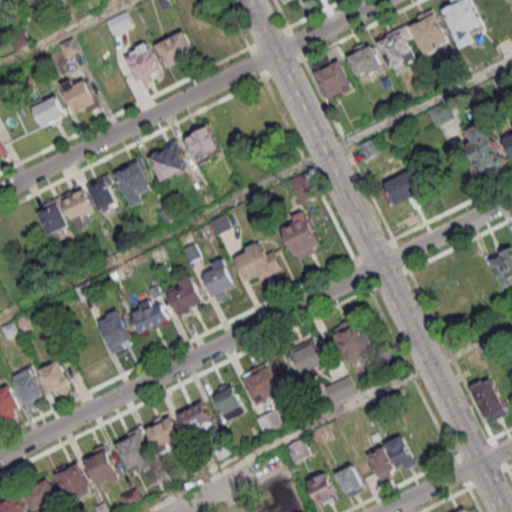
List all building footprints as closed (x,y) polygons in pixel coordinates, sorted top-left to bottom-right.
[(158,0),(169,0),(172,6),(164,10),(158,0)] [(444,8),(459,0),(471,0),(483,23),(471,29),(475,39),(462,45),(444,8)] [(410,25),(420,20),(417,15),(431,8),(434,14),(437,13),(450,39),(440,45),(437,40),(434,42),(438,49),(427,55),(423,47),(422,48),(410,25)] [(106,21),(127,10),(133,24),(113,34),(106,21)] [(379,41),(387,37),(385,34),(406,24),(412,36),(407,39),(415,56),(393,67),(379,41)] [(157,44),(184,29),(196,52),(169,67),(157,44)] [(59,42),(73,35),(80,51),(67,57),(59,42)] [(125,56),(131,54),(130,51),(137,47),(135,45),(147,40),(150,47),(152,46),(162,67),(156,70),(159,75),(154,77),(154,80),(145,84),(143,80),(137,82),(125,56)] [(348,55),(355,51),(353,47),(364,41),(366,46),(372,43),(373,45),(376,44),(380,53),(378,54),(382,62),(380,63),(382,66),(370,72),(369,70),(358,75),(348,55)] [(314,65),(329,57),(332,64),(342,60),(356,89),(346,94),(344,90),(342,91),(343,94),(336,97),(333,95),(329,97),(314,65)] [(496,80),(504,95),(511,90),(511,80),(509,74),(496,80)] [(65,90),(75,112),(85,107),(87,112),(100,106),(87,80),(65,90)] [(34,106),(57,95),(68,115),(60,118),(61,122),(54,125),(53,123),(44,126),(34,106)] [(429,109),(436,125),(455,116),(447,101),(429,109)] [(484,171),(480,163),(477,164),(468,146),(469,145),(469,142),(472,140),(473,140),(467,129),(484,120),(493,138),(495,137),(498,143),(497,144),(502,154),(504,154),(507,156),(507,161),(505,163),(503,164),(504,167),(493,172),(490,168),(484,171)] [(187,137),(209,125),(223,151),(200,163),(187,137)] [(0,136),(8,152),(0,156),(0,136)] [(151,156),(163,179),(184,168),(182,164),(185,163),(180,154),(183,153),(176,139),(165,145),(166,148),(162,150),(160,150),(155,151),(154,154),(151,156)] [(363,145),(371,161),(382,155),(375,140),(363,145)] [(116,174),(138,163),(136,159),(141,156),(147,167),(145,170),(151,182),(149,183),(151,186),(143,191),(142,188),(138,190),(143,199),(135,203),(131,195),(128,196),(116,174)] [(383,193),(390,190),(386,182),(406,172),(417,194),(397,204),(395,199),(388,203),(383,193)] [(293,181),(302,200),(316,193),(306,174),(293,181)] [(92,188),(108,180),(119,200),(102,209),(92,188)] [(63,194),(85,184),(97,209),(76,220),(63,194)] [(39,212),(46,209),(44,204),(61,195),(71,215),(69,216),(72,223),(51,234),(39,212)] [(158,211),(171,204),(177,216),(164,223),(158,211)] [(282,226),(295,220),(293,216),(307,209),(323,242),(313,247),(316,253),(302,260),(299,255),(297,256),(282,226)] [(209,220),(225,212),(232,226),(216,234),(209,220)] [(236,257),(248,250),(246,246),(262,238),(269,253),(274,250),(276,253),(281,250),(282,252),(277,255),(283,267),(262,278),(260,274),(251,279),(249,276),(246,278),(236,257)] [(183,247),(194,241),(201,255),(190,261),(183,247)] [(492,259),(503,253),(502,251),(511,246),(511,284),(506,287),(492,259)] [(206,278),(214,295),(217,294),(219,300),(229,296),(226,290),(236,285),(224,257),(213,262),(216,268),(207,272),(209,277),(206,278)] [(166,288),(180,281),(178,276),(191,270),(206,301),(194,307),(196,311),(184,316),(182,313),(179,314),(166,288)] [(76,286),(83,300),(92,295),(85,282),(76,286)] [(150,288),(158,284),(163,295),(154,298),(150,288)] [(134,318),(141,333),(171,318),(164,303),(156,307),(152,299),(142,304),(143,307),(135,311),(137,316),(134,318)] [(113,352),(126,346),(124,342),(135,337),(121,308),(109,314),(111,317),(101,321),(111,342),(109,343),(113,352)] [(16,317),(25,313),(32,326),(23,331),(16,317)] [(335,333),(338,332),(335,327),(343,324),(341,321),(351,316),(353,320),(357,318),(358,322),(362,320),(377,351),(349,364),(335,333)] [(15,319),(21,331),(7,338),(1,326),(15,319)] [(291,348),(315,336),(328,361),(303,373),(291,348)] [(42,369),(60,360),(68,377),(71,378),(72,380),(70,382),(68,383),(70,386),(56,393),(54,389),(52,390),(42,369)] [(14,376),(24,372),(22,369),(31,365),(45,395),(36,399),(38,403),(30,407),(28,403),(26,403),(14,376)] [(244,378),(253,374),(251,369),(261,365),(263,370),(271,366),(283,391),(257,404),(244,378)] [(487,417),(472,388),(473,387),(472,385),(483,379),(485,382),(491,378),(506,408),(505,408),(507,412),(491,421),(488,416),(487,417)] [(215,395),(221,392),(218,387),(227,382),(230,388),(234,386),(248,412),(229,421),(215,395)] [(0,409),(0,388),(10,383),(15,392),(17,391),(21,398),(17,400),(21,406),(14,410),(16,415),(3,422),(0,416),(0,411),(1,411),(0,409)] [(179,412),(204,400),(219,430),(209,435),(204,425),(190,432),(179,412)] [(259,416),(277,407),(286,423),(267,433),(259,416)] [(148,427),(154,424),(152,420),(163,415),(165,417),(171,414),(183,438),(169,445),(172,450),(161,455),(148,427)] [(118,443),(131,469),(141,463),(144,468),(153,463),(143,444),(147,442),(139,426),(128,432),(131,436),(118,443)] [(387,443),(404,434),(419,463),(409,469),(406,464),(399,467),(387,443)] [(286,445),(303,436),(312,455),(295,464),(286,445)] [(85,458),(95,454),(92,448),(105,442),(122,477),(110,482),(109,478),(97,484),(85,458)] [(369,454),(387,446),(397,468),(392,470),(393,473),(382,478),(381,475),(380,477),(369,454)] [(58,473),(71,467),(69,464),(78,460),(92,489),(71,499),(58,473)] [(338,473),(355,464),(367,488),(350,497),(338,473)] [(308,480),(327,471),(339,496),(321,506),(308,480)] [(25,489),(49,477),(60,497),(36,509),(25,489)] [(0,511),(0,495),(9,491),(11,495),(21,490),(29,507),(25,509),(25,511),(0,511)]
